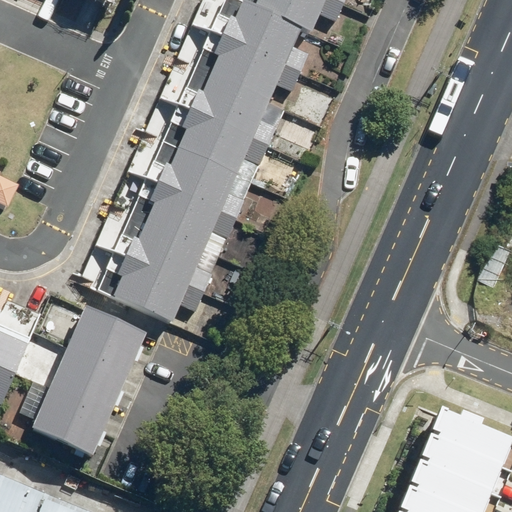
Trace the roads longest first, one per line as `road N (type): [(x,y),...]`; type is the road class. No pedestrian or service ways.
road 1 (secondary): [(385,320),(511,28)]
road 2 (residential): [(0,250),(24,251),(58,230),(157,0)]
road 3 (secondary): [(300,511),(385,320)]
road 4 (residential): [(511,374),(385,320)]
